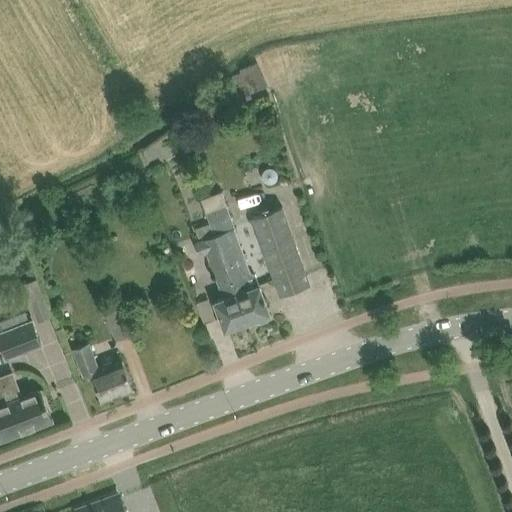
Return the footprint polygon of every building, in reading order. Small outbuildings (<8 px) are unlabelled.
[(222,191),(201,199),(213,235),(225,266),(227,265),(247,322),(256,318),(257,321),(261,322),(268,319),(270,316),(269,314),(270,313),(259,284),(255,273),(249,271),(234,228),(222,191)] [(280,294),(310,283),(282,206),(252,217),(280,294)] [(225,266),(213,235),(195,242),(200,255),(207,252),(223,297),(214,301),(224,330),(247,322),(227,265),(225,266)] [(36,278),(23,284),(30,302),(44,297),(36,278)] [(115,340),(132,334),(121,306),(105,312),(115,340)] [(0,327),(2,333),(0,333),(0,343),(5,357),(41,343),(32,321),(30,322),(25,310),(0,319),(0,327)] [(99,369),(88,341),(73,347),(83,376),(91,373),(101,400),(133,388),(122,360),(99,369)] [(21,397),(12,373),(0,377),(0,396),(1,399),(0,399),(0,435),(1,439),(4,437),(8,439),(18,435),(19,432),(52,419),(41,390),(21,397)] [(125,511),(119,494),(77,509),(78,511),(125,511)]
